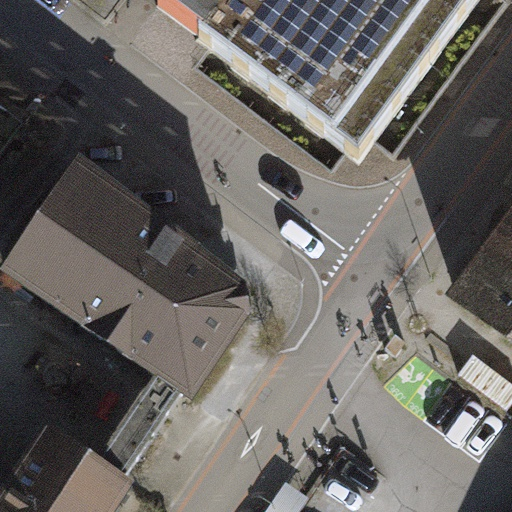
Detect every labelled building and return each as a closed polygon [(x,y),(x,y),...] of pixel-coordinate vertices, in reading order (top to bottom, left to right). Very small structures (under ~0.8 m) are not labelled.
[(478,0),(165,0),(160,7),(359,163),(478,0)] [(0,160),(25,126),(0,107),(0,160)] [(91,333),(161,229),(81,171),(9,277),(91,333)] [(247,297),(161,229),(91,333),(162,382),(187,398),(193,402),(250,320),(247,297)] [(511,229),(460,301),(511,339),(511,229)] [(101,471),(124,486),(187,398),(162,382),(101,471)] [(49,437),(0,511),(119,511),(133,492),(124,486),(101,471),(49,437)]
